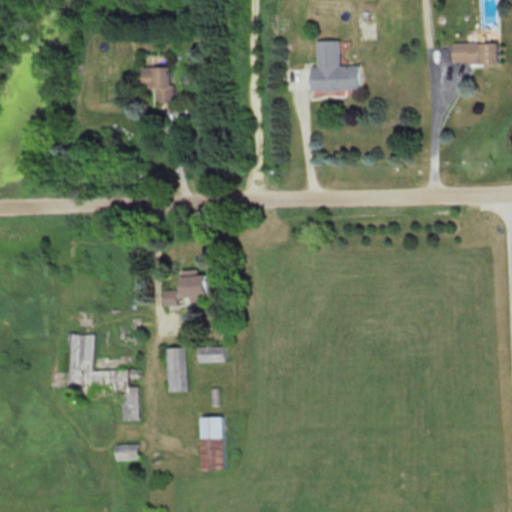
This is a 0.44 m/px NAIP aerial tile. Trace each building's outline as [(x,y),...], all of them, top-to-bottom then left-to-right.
[(358,90),(357,65),(338,65),(337,39),(315,40),(315,67),(308,67),(309,91),(358,90)] [(452,63),(498,63),(498,43),(452,43),(452,63)] [(142,88),(155,88),(155,103),(172,103),(172,67),(142,67),(142,88)] [(208,275),(183,275),(183,297),(208,297),(208,275)] [(138,419),(138,372),(91,372),(91,334),(72,334),(72,394),(123,394),(123,419),(138,419)] [(167,348),(168,391),(188,390),(187,347),(167,348)] [(224,347),(199,347),(199,362),(224,362),(224,347)] [(202,469),(224,469),(224,416),(202,416),(202,469)] [(117,443),(117,459),(139,459),(139,443),(117,443)]
